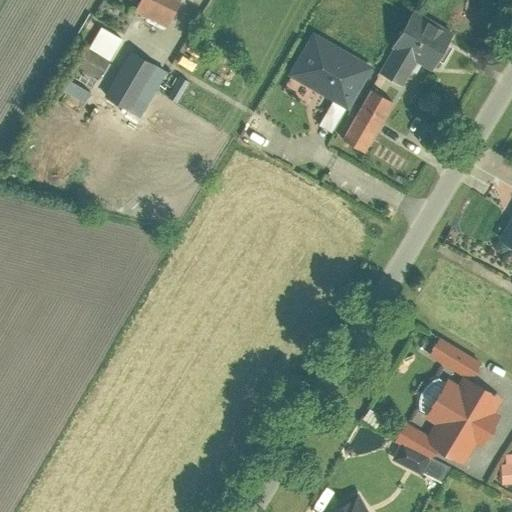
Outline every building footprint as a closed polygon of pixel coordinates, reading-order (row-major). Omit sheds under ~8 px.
[(179,0),(139,0),(135,7),(168,24),(179,0)] [(456,30),(414,7),(379,71),(404,85),(418,61),(434,69),(456,30)] [(372,64),(314,30),(290,71),(349,104),(372,64)] [(168,67),(131,47),(105,95),(142,115),(168,67)] [(109,58),(89,49),(80,67),(100,77),(109,58)] [(395,100),(371,88),(344,138),(368,151),(395,100)] [(511,205),(497,237),(511,244),(511,205)] [(468,374),(476,355),(431,333),(422,352),(468,374)] [(418,442),(465,465),(499,395),(452,372),(418,442)] [(501,482),(511,481),(511,450),(499,452),(501,482)] [(329,511),(388,511),(390,510),(342,487),(329,511)]
